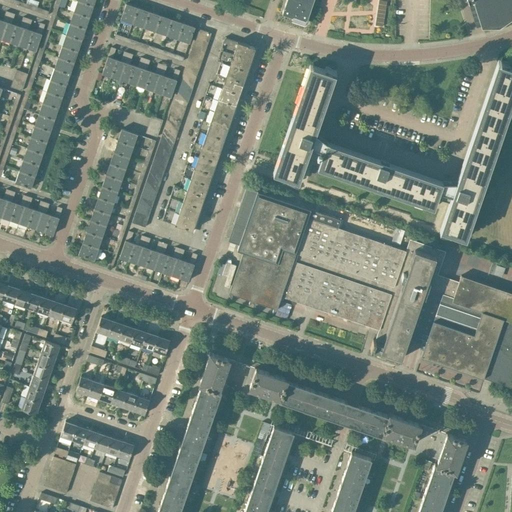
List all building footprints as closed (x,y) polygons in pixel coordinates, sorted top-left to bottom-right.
[(286,0),(282,13),(292,16),(293,15),(307,20),(313,0),(286,0)] [(511,0),(473,0),(475,6),(471,8),(472,14),(477,13),(482,27),(499,27),(511,18),(511,0)] [(89,18),(93,7),(77,1),(73,12),(89,18)] [(132,23),(137,7),(126,3),(120,19),(132,23)] [(143,27),(149,11),(137,7),(132,23),(143,27)] [(0,38),(1,39),(10,12),(6,11),(4,17),(6,18),(5,21),(0,19),(0,38)] [(155,31),(160,15),(149,11),(143,27),(155,31)] [(10,42),(16,24),(10,22),(11,20),(13,20),(15,14),(10,12),(1,39),(10,42)] [(85,29),(89,18),(73,12),(69,24),(85,29)] [(165,34),(171,18),(160,15),(155,31),(165,34)] [(18,44),(27,18),(23,16),(21,23),(23,24),(22,26),(16,24),(10,42),(18,44)] [(27,47),(33,30),(27,28),(28,25),(30,26),(32,19),(27,18),(18,44),(27,47)] [(177,38),(182,22),(171,18),(165,34),(177,38)] [(36,50),(43,30),(42,30),(45,24),(40,22),(38,29),(40,29),(39,32),(33,30),(27,47),(36,50)] [(189,42),(195,26),(182,22),(177,38),(189,42)] [(81,41),(85,29),(69,24),(65,36),(81,41)] [(206,47),(211,33),(198,28),(193,43),(206,47)] [(81,41),(65,36),(61,47),(77,52),(81,41)] [(247,71),(255,47),(237,41),(225,37),(217,60),(222,62),(247,71)] [(202,60),(206,47),(193,43),(190,52),(192,54),(194,52),(202,60)] [(73,63),(77,52),(61,47),(58,57),(73,63)] [(111,76),(117,59),(111,57),(112,54),(113,55),(116,48),(111,47),(108,56),(102,73),(111,76)] [(119,79),(128,53),(124,51),(122,58),(123,58),(122,61),(117,59),(111,76),(119,79)] [(198,71),(202,60),(194,52),(192,54),(190,52),(187,59),(198,71)] [(128,82),(134,65),(128,63),(129,60),(130,61),(133,54),(128,53),(119,79),(128,82)] [(69,74),(73,63),(58,57),(54,69),(69,74)] [(136,85),(145,58),(141,57),(139,63),(140,64),(139,67),(134,65),(128,82),(136,85)] [(145,88),(151,71),(145,69),(146,66),(147,66),(150,60),(145,58),(136,85),(145,88)] [(196,79),(198,71),(187,59),(185,67),(195,79),(196,79)] [(218,73),(243,82),(247,71),(222,62),(218,73)] [(153,91),(162,64),(158,63),(156,69),(157,70),(156,73),(151,71),(145,88),(153,91)] [(162,93),(168,76),(162,74),(163,72),(164,72),(167,66),(162,64),(153,91),(162,93)] [(511,69),(499,65),(458,185),(452,203),(443,228),(463,235),(511,93),(511,69)] [(195,79),(185,67),(182,74),(186,79),(184,81),(191,90),(192,90),(196,79),(195,79)] [(304,156),(312,134),(332,74),(312,67),(276,171),(297,178),(304,156)] [(22,90),(28,73),(16,69),(11,87),(22,90)] [(65,86),(69,74),(54,69),(50,81),(65,86)] [(171,96),(176,79),(180,70),(175,69),(173,75),(175,76),(174,78),(168,76),(162,93),(171,96)] [(239,93),(243,82),(218,73),(214,84),(209,83),(239,93)] [(62,98),(65,86),(50,81),(46,92),(62,98)] [(188,101),(192,90),(191,90),(184,81),(181,83),(180,82),(177,90),(187,102),(188,101)] [(209,83),(205,94),(235,105),(239,93),(209,83)] [(187,102),(177,90),(174,97),(185,109),(188,101),(187,102)] [(58,108),(62,98),(46,92),(42,103),(58,108)] [(232,116),(235,105),(205,94),(201,105),(232,116)] [(185,109),(174,97),(172,105),(183,117),(185,109)] [(54,120),(58,108),(42,103),(38,114),(54,120)] [(183,117),(172,105),(169,113),(170,114),(173,112),(181,121),(183,117)] [(232,116),(201,105),(197,117),(203,118),(228,127),(232,116)] [(170,114),(169,113),(167,120),(177,132),(181,121),(173,112),(170,114)] [(50,131),(54,120),(38,114),(34,125),(50,131)] [(160,127),(163,120),(151,116),(149,123),(160,127)] [(224,139),(228,127),(203,118),(199,130),(224,139)] [(173,144),(177,132),(167,120),(164,128),(168,133),(165,135),(173,144)] [(159,132),(160,127),(149,123),(147,128),(159,132)] [(46,142),(50,131),(34,125),(30,137),(46,142)] [(132,149),(137,134),(121,128),(116,143),(132,149)] [(157,137),(159,132),(147,128),(146,133),(157,137)] [(220,150),(224,139),(199,130),(191,152),(216,161),(220,150)] [(327,145),(312,134),(304,156),(323,163),(322,166),(432,204),(434,197),(439,183),(327,145)] [(173,144),(165,135),(162,137),(161,136),(159,143),(169,155),(171,150),(173,144)] [(42,155),(46,142),(30,137),(26,149),(42,155)] [(129,159),(132,149),(116,143),(113,153),(129,159)] [(169,155),(159,143),(156,150),(163,158),(167,162),(169,155)] [(38,166),(42,155),(26,149),(22,160),(38,166)] [(163,158),(156,150),(154,158),(157,162),(155,164),(163,174),(167,162),(163,158)] [(212,172),(216,161),(191,152),(187,163),(212,172)] [(125,168),(129,159),(113,153),(110,163),(125,168)] [(35,176),(38,166),(22,160),(19,170),(35,176)] [(121,180),(125,168),(110,163),(106,174),(121,180)] [(208,184),(212,172),(187,163),(183,175),(208,184)] [(159,185),(163,174),(155,164),(152,166),(151,165),(148,173),(159,185)] [(31,187),(35,176),(19,170),(15,182),(31,187)] [(157,192),(159,185),(148,173),(146,181),(156,192),(157,192)] [(117,192),(121,180),(106,174),(101,187),(117,192)] [(204,195),(208,184),(183,175),(179,186),(204,195)] [(154,201),(157,192),(156,192),(146,181),(143,188),(147,193),(154,201)] [(452,203),(458,185),(442,184),(439,183),(434,197),(452,203)] [(200,207),(204,195),(179,186),(174,185),(170,196),(182,201),(182,200),(200,207)] [(113,203),(117,192),(101,187),(98,198),(113,203)] [(243,252),(229,292),(231,296),(232,293),(250,299),(249,302),(253,301),(255,304),(256,301),(274,307),(273,311),(277,308),(281,296),(379,330),(375,340),(373,339),(370,348),(401,359),(409,335),(418,338),(427,341),(421,357),(487,379),(511,387),(511,292),(461,275),(458,282),(437,275),(445,252),(410,239),(406,251),(338,228),(341,219),(257,191),(246,187),(244,193),(234,223),(245,227),(239,244),(237,249),(243,252)] [(147,193),(143,188),(141,196),(151,208),(154,201),(147,193)] [(0,216),(2,217),(11,190),(6,189),(4,195),(6,196),(5,199),(0,196),(0,216)] [(10,220),(16,202),(10,200),(11,198),(13,198),(15,192),(11,190),(2,217),(10,220)] [(19,222),(28,196),(23,194),(21,201),(23,202),(22,204),(16,202),(10,220),(19,222)] [(27,225),(33,208),(27,206),(28,203),(30,204),(32,197),(28,196),(19,222),(27,225)] [(149,216),(151,208),(141,196),(138,204),(144,211),(149,216)] [(182,201),(170,196),(162,219),(175,223),(175,224),(192,230),(200,207),(182,200),(182,201)] [(110,215),(113,203),(98,198),(94,209),(110,215)] [(36,228),(45,202),(40,200),(38,207),(40,207),(39,210),(33,208),(27,225),(36,228)] [(44,231),(50,214),(44,212),(45,209),(47,210),(49,203),(45,202),(36,228),(44,231)] [(145,227),(149,216),(144,211),(138,204),(132,222),(145,227)] [(53,234),(59,217),(62,208),(57,206),(55,213),(57,213),(56,216),(50,214),(44,231),(53,234)] [(106,226),(110,215),(94,209),(90,220),(106,226)] [(102,238),(106,226),(90,220),(86,232),(102,238)] [(128,260),(134,242),(128,240),(129,238),(131,238),(133,232),(129,230),(126,237),(119,257),(128,260)] [(98,248),(102,238),(86,232),(82,243),(98,248)] [(137,263),(146,236),(142,235),(139,241),(141,242),(140,245),(134,242),(128,260),(137,263)] [(145,266),(151,248),(145,246),(146,243),(148,244),(150,238),(146,236),(137,263),(145,266)] [(154,269),(163,242),(159,240),(156,247),(158,248),(157,250),(151,248),(145,266),(154,269)] [(162,271),(168,254),(162,252),(163,249),(165,250),(167,243),(163,242),(154,269),(162,271)] [(94,259),(98,248),(82,243),(78,254),(94,259)] [(171,274),(180,248),(176,246),(173,253),(175,253),(174,256),(168,254),(162,271),(171,274)] [(179,277),(185,260),(179,258),(180,255),(182,256),(184,249),(180,248),(171,274),(179,277)] [(188,280),(194,263),(197,254),(193,252),(190,259),(192,259),(191,262),(185,260),(179,277),(188,280)] [(14,303),(19,288),(8,284),(3,299),(14,303)] [(25,306),(31,292),(19,288),(14,303),(25,306)] [(37,310),(42,295),(31,292),(25,306),(37,310)] [(48,314),(53,299),(42,295),(37,310),(48,314)] [(59,318),(64,303),(53,299),(48,314),(59,318)] [(72,322),(77,307),(64,303),(59,318),(72,322)] [(107,334),(112,319),(101,316),(96,330),(107,334)] [(118,338),(123,323),(112,319),(107,334),(118,338)] [(130,342),(135,327),(123,323),(118,338),(130,342)] [(141,346),(146,331),(135,327),(130,342),(141,346)] [(153,350),(157,335),(146,331),(141,346),(153,350)] [(27,346),(31,335),(25,333),(21,344),(27,346)] [(64,343),(66,337),(55,333),(53,339),(64,343)] [(165,354),(170,339),(157,335),(153,350),(165,354)] [(56,356),(60,345),(45,340),(41,351),(56,356)] [(100,355),(102,349),(91,345),(89,351),(100,355)] [(52,368),(56,356),(41,351),(37,363),(52,368)] [(229,360),(210,353),(204,370),(223,377),(229,360)] [(97,364),(99,358),(88,354),(86,360),(97,364)] [(48,379),(52,368),(37,363),(33,374),(48,379)] [(158,375),(160,369),(147,364),(145,370),(158,375)] [(266,394),(272,374),(256,369),(249,388),(266,394)] [(219,390),(223,377),(204,370),(199,384),(201,385),(221,392),(221,391),(219,390)] [(44,390),(48,379),(33,374),(29,386),(44,390)] [(157,378),(144,374),(142,380),(155,384),(157,378)] [(280,401),(286,381),(287,379),(272,374),(266,394),(279,398),(278,400),(280,401)] [(87,394),(92,379),(81,375),(76,390),(87,394)] [(98,398),(103,383),(92,379),(87,394),(98,398)] [(296,406),(302,387),(286,381),(280,401),(296,406)] [(109,401),(114,387),(103,383),(98,398),(109,401)] [(215,409),(221,392),(201,385),(195,402),(215,409)] [(40,402),(44,390),(29,386),(25,397),(40,402)] [(120,405),(126,391),(114,387),(109,401),(120,405)] [(312,412),(318,392),(302,387),(296,406),(312,412)] [(8,404),(12,392),(6,390),(2,401),(8,404)] [(132,409),(137,394),(126,391),(120,405),(132,409)] [(327,417),(334,397),(318,392),(312,412),(327,417)] [(150,399),(137,394),(132,409),(145,414),(150,399)] [(36,413),(40,402),(25,397),(21,408),(36,413)] [(340,421),(347,402),(334,397),(327,417),(340,421)] [(209,424),(215,409),(195,402),(190,417),(209,424)] [(351,425),(358,405),(347,402),(340,421),(351,425)] [(366,430),(372,410),(358,405),(351,425),(366,430)] [(382,436),(383,433),(388,416),(372,410),(366,430),(382,436)] [(399,439),(405,420),(389,414),(388,416),(383,433),(399,439)] [(204,439),(209,424),(190,417),(185,432),(204,439)] [(71,439),(76,424),(65,420),(60,435),(71,439)] [(413,444),(419,424),(405,420),(399,439),(413,444)] [(83,443),(88,428),(76,424),(71,439),(83,443)] [(287,449),(293,432),(273,425),(268,442),(287,449)] [(94,447),(99,432),(88,428),(83,443),(94,447)] [(105,451),(110,436),(99,432),(94,447),(105,451)] [(199,455),(204,439),(185,432),(179,448),(199,455)] [(446,433),(441,448),(460,455),(465,440),(446,433)] [(117,455),(122,440),(110,436),(105,451),(117,455)] [(134,444),(122,440),(117,455),(129,459),(134,444)] [(282,464),(287,449),(268,442),(262,457),(282,464)] [(65,456),(67,450),(57,447),(55,453),(65,456)] [(194,469),(199,455),(179,448),(174,462),(194,469)] [(455,470),(460,455),(441,448),(435,463),(455,470)] [(370,458),(351,452),(345,469),(364,476),(370,458)] [(62,465),(64,459),(54,456),(52,461),(62,465)] [(277,479),(282,464),(262,457),(257,472),(277,479)] [(76,463),(64,459),(62,465),(74,469),(76,463)] [(61,470),(62,465),(52,461),(50,467),(61,470)] [(189,483),(194,469),(174,462),(169,477),(189,483)] [(455,470),(435,463),(434,463),(427,481),(447,487),(453,470),(455,471),(455,470)] [(72,475),(74,469),(62,465),(61,470),(72,475)] [(125,470),(113,466),(111,472),(123,476),(125,470)] [(59,476),(61,470),(50,467),(48,472),(59,476)] [(359,491),(364,476),(345,469),(340,485),(359,491)] [(72,475),(61,470),(59,476),(70,480),(72,475)] [(108,481),(110,475),(99,471),(97,477),(108,481)] [(57,482),(59,476),(48,472),(46,478),(57,482)] [(272,493),(277,479),(257,472),(252,486),(272,493)] [(122,479),(110,475),(108,481),(120,485),(122,479)] [(68,486),(70,480),(59,476),(57,482),(68,486)] [(106,486),(108,481),(97,477),(95,483),(106,486)] [(184,499),(189,483),(169,477),(164,492),(184,499)] [(54,488),(57,482),(46,478),(44,485),(54,488)] [(118,491),(120,485),(108,481),(106,486),(118,491)] [(447,487),(427,481),(423,495),(442,501),(447,487)] [(66,492),(68,486),(57,482),(54,488),(66,492)] [(104,492),(106,486),(95,483),(94,488),(104,492)] [(353,507),(359,491),(340,485),(334,501),(353,507)] [(118,491),(106,486),(104,492),(116,496),(118,491)] [(272,493),(252,486),(247,501),(267,508),(272,493)] [(102,498),(104,492),(94,488),(92,494),(102,498)] [(52,496),(41,492),(39,498),(50,502),(52,496)] [(114,502),(116,496),(104,492),(102,498),(114,502)] [(179,511),(184,499),(164,492),(159,507),(173,511),(179,511)] [(100,504),(102,498),(92,494),(89,500),(100,504)] [(419,511),(438,511),(442,501),(423,495),(417,511),(419,511)] [(114,502),(102,498),(100,504),(112,508),(114,502)] [(265,511),(267,508),(247,501),(243,511),(265,511)] [(351,511),(353,507),(334,501),(330,511),(351,511)]
